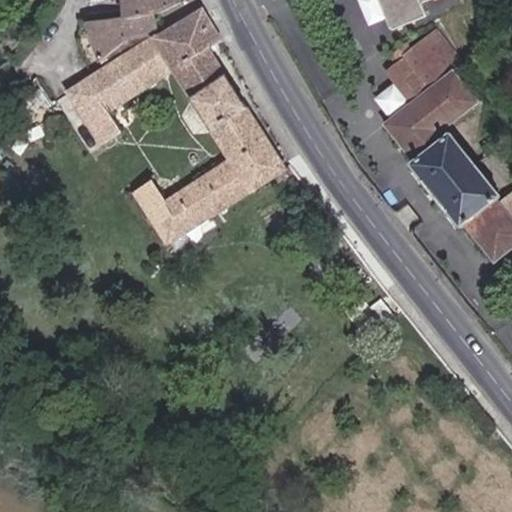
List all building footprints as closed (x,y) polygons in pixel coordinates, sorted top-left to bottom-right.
[(124,0),(124,21),(149,18),(186,6),(185,0),(124,0)] [(379,0),(392,32),(426,18),(421,6),(434,0),(379,0)] [(114,4),(90,5),(91,22),(115,20),(114,4)] [(156,35),(95,73),(68,91),(104,145),(122,134),(110,111),(174,70),(230,158),(167,201),(152,180),(134,192),(168,243),(275,173),(282,182),(298,172),(291,163),(285,167),(208,49),(222,42),(202,9),(157,38),(156,35)] [(124,21),(90,26),(102,59),(153,35),(149,18),(124,21)] [(438,30),(388,68),(413,102),(455,70),(464,63),(438,30)] [(511,251),(511,250),(511,201),(499,211),(495,205),(499,202),(475,171),(451,139),(448,140),(442,132),(481,103),(455,70),(413,102),(385,123),(416,163),(411,167),(460,231),(463,228),(492,265),(511,251)] [(511,154),(511,152),(500,136),(488,145),(501,163),(511,154)]
